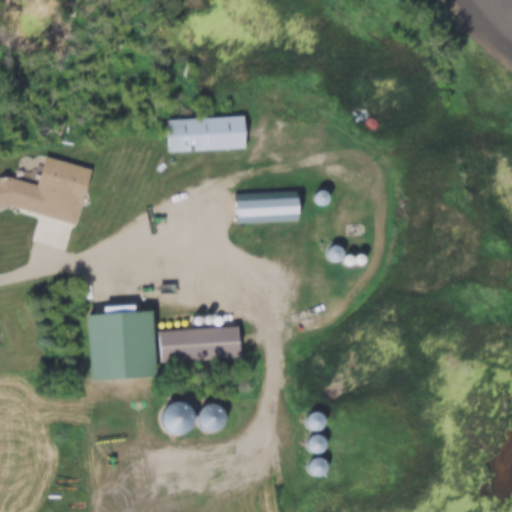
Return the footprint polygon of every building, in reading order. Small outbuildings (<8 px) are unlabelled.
[(166,119),(241,115),(243,149),(168,152),(166,119)] [(0,177),(5,176),(71,196),(64,221),(8,204),(0,206),(0,177)] [(330,196),(329,199),(328,202),(326,204),(324,206),(321,206),(318,206),(315,204),(313,202),(312,199),(312,196),(312,193),(314,191),(316,189),(319,188),(322,188),(325,189),(327,191),(329,193),(330,196)] [(231,194),(294,191),(296,220),(232,224),(231,194)] [(325,218),(324,219),(322,221),(320,221),(318,221),(316,220),(315,219),(314,217),(314,215),(314,213),(315,211),(317,210),(318,209),(320,209),(322,210),(323,210),(325,212),(325,213),(326,216),(325,218)] [(324,235),(323,237),(321,238),(319,239),(317,239),(315,238),(314,236),(313,234),(312,232),(313,230),(314,229),(315,227),(317,227),(319,227),(321,227),(322,228),(323,229),(324,231),(324,233),(324,235)] [(342,252),(342,255),(341,258),(339,260),(336,261),(333,262),(330,261),(328,260),(326,258),(325,255),(324,252),(325,249),(327,247),(329,245),(332,244),(335,244),(338,245),(340,247),(342,249),(342,252)] [(323,253),(322,255),(320,256),(318,257),(316,257),(314,256),(313,255),(312,253),(312,251),(312,249),(313,247),(315,246),(316,245),(318,245),(320,245),(321,246),(323,247),(323,249),(324,251),(323,253)] [(365,261),(364,263),(362,264),(360,265),(358,265),(356,264),(355,263),(354,261),(353,259),(354,257),(355,255),(356,254),(358,253),(360,253),(362,253),(363,254),(365,256),(365,257),(366,259),(365,261)] [(353,262),(351,264),(350,265),(348,266),(346,266),(344,265),(342,263),(341,262),(341,259),(341,257),(343,256),(344,255),(346,254),(347,254),(349,254),(351,255),(352,256),(353,258),(353,260),(353,262)] [(324,272),(323,274),(321,275),(319,276),(317,275),(315,275),(314,273),(313,271),(312,269),(313,267),(314,265),(315,264),(317,264),(319,263),(321,264),(322,265),(323,266),(324,268),(324,270),(324,272)] [(324,294),(323,296),(321,297),(319,297),(317,297),(315,296),(314,295),(313,293),(313,291),(313,289),(314,287),(315,286),(317,286),(319,285),(321,286),(322,287),(324,288),(324,290),(325,292),(324,294)] [(322,312),(321,314),(319,315),(317,316),(315,315),(313,315),(312,313),(311,311),(310,309),(311,307),(312,306),(313,304),(315,304),(317,304),(319,304),(320,305),(322,306),(322,308),(323,310),(322,312)] [(83,315),(147,312),(151,374),(87,378),(83,315)] [(225,322),(224,323),(222,325),(220,325),(218,325),(216,324),(214,323),(213,321),(213,319),(214,317),(215,315),(216,314),(218,313),(220,313),(221,314),(223,314),(224,316),(225,317),(225,319),(225,322)] [(199,324),(198,326),(197,327),(195,327),(192,327),(191,327),(189,325),(188,323),(188,321),(188,319),(189,317),(191,316),(192,316),(194,315),(196,316),(198,317),(199,318),(200,320),(200,322),(199,324)] [(212,323),(211,325),(209,326),(207,327),(205,327),(203,326),(202,324),(201,323),(201,320),(201,318),(202,317),(204,315),(205,315),(207,315),(209,315),(210,316),(212,317),(212,319),(213,321),(212,323)] [(154,332),(235,328),(237,365),(156,369),(154,332)] [(190,413),(191,418),(189,424),(187,428),(182,431),(178,433),(172,433),(167,431),(163,428),(160,424),(159,419),(160,413),(162,409),(165,405),(170,402),(175,401),(180,402),(185,405),(188,409),(190,413)] [(226,413),(226,418),(225,423),(222,428),(218,431),(213,432),(208,432),(203,431),(199,428),(196,423),(195,418),(195,413),(197,408),(201,404),(205,402),(210,401),(215,402),(220,404),(224,408),(226,413)] [(323,420),(323,423),(322,426),(320,428),(317,429),(314,430),(311,429),(309,428),(307,426),(305,423),(305,420),(306,417),(308,415),(310,413),(313,412),(316,412),(318,413),(321,415),(322,417),(323,420)] [(323,441),(323,444),(322,447),(320,449),(317,450),(314,451),(311,450),(309,449),(307,447),(306,444),(305,441),(306,438),(308,436),(310,434),(313,433),(316,433),(318,434),(321,436),(323,438),(323,441)] [(324,467),(324,470),(323,472),(320,475),(318,476),(315,477),(312,476),(309,475),(307,472),(306,470),(306,467),(307,464),(308,461),(311,460),(313,459),(316,459),(319,460),(321,461),(323,464),(324,467)]
